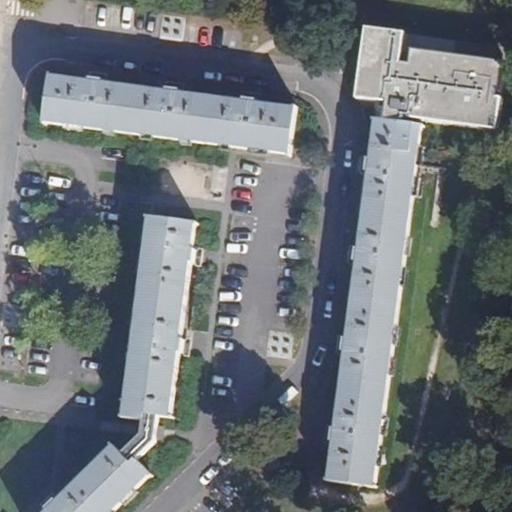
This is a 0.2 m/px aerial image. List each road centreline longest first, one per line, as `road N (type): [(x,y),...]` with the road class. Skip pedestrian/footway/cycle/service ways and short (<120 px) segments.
road 1 (residential): [(17,44),(317,84),(339,113),(333,183)]
road 2 (residential): [(240,428),(272,176),(333,183)]
road 3 (residential): [(333,183),(315,365),(240,428)]
road 4 (residential): [(0,195),(17,44)]
